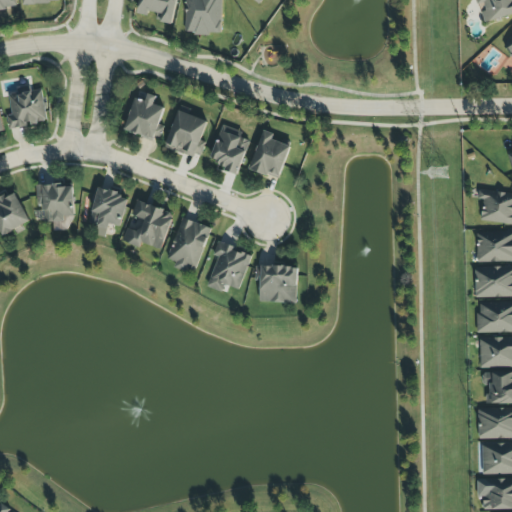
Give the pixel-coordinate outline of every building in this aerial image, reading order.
[(15,0),(0,0),(0,9),(17,7),(15,0)] [(173,24),(176,0),(139,0),(138,12),(156,15),(155,21),(173,24)] [(221,0),(185,0),(185,31),(194,32),(194,34),(221,35),(221,0)] [(484,23),(511,15),(511,0),(474,0),(476,4),(484,2),(487,11),(481,13),(484,23)] [(511,56),(511,34),(502,49),(511,56)] [(9,129),(48,122),(41,87),(8,93),(12,115),(6,116),(9,129)] [(164,107),(154,105),(157,96),(148,94),(146,101),(134,98),(125,131),(160,140),(164,126),(159,125),(164,107)] [(208,121),(177,111),(165,146),(200,158),(205,142),(201,141),(208,121)] [(212,158),(218,160),(216,167),(239,174),(249,141),(238,137),(240,131),(222,125),(212,158)] [(278,180),(291,146),(272,140),(274,134),(263,130),(249,170),(278,180)] [(72,187),(62,188),(62,184),(38,186),(41,226),(75,224),(72,187)] [(121,227),(127,199),(119,197),(120,193),(97,187),(88,227),(96,229),(94,235),(106,237),(109,225),(121,227)] [(0,198),(0,232),(2,236),(30,222),(14,191),(0,198)] [(511,192),(478,191),(478,199),(482,200),(481,223),(511,224),(511,192)] [(141,248),(142,244),(161,250),(174,213),(136,201),(122,242),(141,248)] [(211,229),(183,218),(166,259),(175,263),(173,268),(192,275),(211,229)] [(477,263),(511,261),(511,231),(476,232),(477,263)] [(239,290),(252,255),(217,243),(213,255),(218,257),(207,287),(221,292),(224,285),(239,290)] [(260,282),(259,302),(296,304),(298,267),(256,266),(255,282),(260,282)] [(476,298),(511,297),(511,266),(475,267),(476,298)] [(511,332),(511,302),(477,303),(478,333),(511,332)] [(511,337),(480,339),(480,368),(511,367),(511,337)] [(511,404),(511,372),(483,372),(483,387),(487,387),(487,404),(511,404)] [(511,438),(511,408),(478,409),(479,440),(511,438)] [(483,475),(511,474),(511,443),(483,444),(483,475)] [(484,510),(511,509),(511,478),(477,479),(478,498),(484,498),(484,510)] [(9,511),(11,510),(1,503),(0,504),(0,511),(9,511)]
